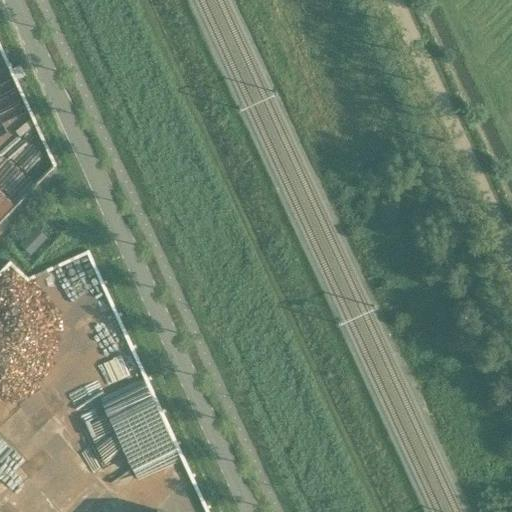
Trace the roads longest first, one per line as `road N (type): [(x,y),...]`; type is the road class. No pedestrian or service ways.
road 1 (unclassified): [(254,511),(18,0)]
road 2 (unclassified): [(511,262),(390,0)]
